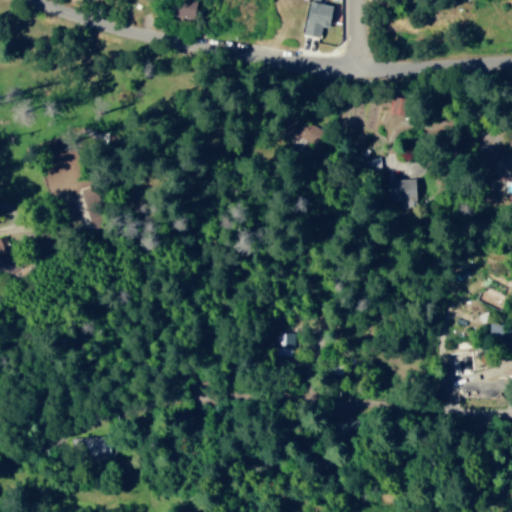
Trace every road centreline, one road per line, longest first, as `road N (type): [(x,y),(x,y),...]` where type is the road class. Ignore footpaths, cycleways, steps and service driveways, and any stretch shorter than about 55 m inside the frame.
road 1 (residential): [(511,66),(302,69),(139,39),(24,0)]
road 2 (residential): [(314,511),(158,410),(0,284)]
road 3 (residential): [(158,410),(294,407),(511,423)]
road 4 (residential): [(158,410),(30,447)]
